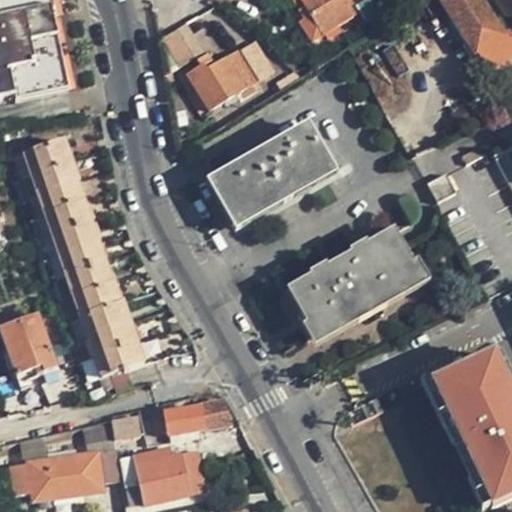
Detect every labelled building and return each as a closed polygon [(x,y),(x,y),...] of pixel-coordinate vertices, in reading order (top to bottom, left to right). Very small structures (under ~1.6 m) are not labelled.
[(0,0),(0,102),(12,100),(13,105),(68,95),(49,0),(0,0)] [(301,0),(305,6),(314,20),(305,24),(301,27),(313,45),(353,20),(341,0),(301,0)] [(511,97),(511,50),(480,0),(439,0),(480,63),(486,59),(511,97)] [(297,12),(305,24),(314,20),(305,6),(297,12)] [(375,35),(393,24),(387,16),(370,27),(375,35)] [(198,25),(185,32),(196,56),(211,49),(198,25)] [(254,46),(240,54),(251,73),(256,69),(262,78),(263,80),(271,74),(254,46)] [(208,112),(237,95),(255,83),(262,78),(256,69),(251,73),(240,54),(239,53),(216,67),(206,72),(203,67),(188,76),(208,112)] [(212,61),(203,67),(206,72),(216,67),(212,61)] [(258,89),(255,83),(237,95),(240,100),(258,89)] [(305,129),(211,182),(238,229),(261,216),(257,207),(306,181),(310,189),(333,176),(305,129)] [(29,177),(71,162),(64,141),(22,157),(29,177)] [(29,177),(37,199),(78,185),(79,184),(71,162),(29,177)] [(29,201),(37,199),(29,177),(21,180),(29,201)] [(444,181),(429,190),(438,207),(454,197),(444,181)] [(37,199),(44,218),(84,204),(78,185),(37,199)] [(44,218),(51,238),(91,224),(84,204),(44,218)] [(36,221),(43,241),(51,238),(44,218),(36,221)] [(51,238),(59,259),(98,245),(91,224),(51,238)] [(390,235),(293,290),(308,316),(303,319),(318,344),(423,284),(408,258),(405,260),(390,235)] [(51,262),(59,259),(51,238),(43,241),(51,262)] [(59,259),(65,279),(105,264),(98,245),(59,259)] [(65,279),(73,298),(112,285),(105,264),(65,279)] [(48,285),(55,305),(73,298),(65,279),(48,285)] [(80,318),(121,303),(114,284),(112,285),(73,298),(80,318)] [(87,338),(129,322),(122,302),(121,303),(80,318),(87,338)] [(47,330),(42,331),(55,368),(72,362),(55,312),(43,316),(47,330)] [(0,331),(17,379),(34,373),(41,370),(43,376),(57,372),(55,368),(42,331),(37,317),(0,329),(0,331)] [(87,338),(94,359),(137,344),(129,322),(87,338)] [(144,365),(137,344),(94,359),(102,380),(110,378),(116,394),(133,388),(127,371),(144,365)] [(511,403),(511,402),(506,391),(510,389),(495,357),(464,372),(434,386),(462,444),(464,449),(462,449),(474,476),(476,475),(478,479),(492,509),(493,511),(511,501),(511,403)] [(434,386),(464,372),(461,365),(422,384),(453,449),(462,444),(434,386)] [(37,379),(43,376),(41,370),(34,373),(37,379)] [(202,407),(202,409),(206,433),(206,435),(236,427),(225,403),(202,407)] [(168,415),(171,435),(172,438),(206,433),(202,409),(168,415)] [(86,445),(113,440),(110,425),(83,430),(86,445)] [(146,484),(147,488),(167,484),(166,480),(202,472),(197,451),(186,454),(185,450),(178,451),(180,457),(172,459),(170,449),(139,456),(146,484)] [(54,491),(102,484),(121,481),(116,452),(11,468),(16,497),(32,495),(34,504),(56,501),(54,491)] [(211,491),(208,477),(203,478),(202,472),(166,480),(167,484),(147,488),(147,492),(151,505),(211,491)] [(485,511),(492,509),(478,479),(469,483),(482,511),(485,511)] [(103,493),(102,484),(54,491),(56,501),(103,493)] [(146,484),(135,486),(137,494),(147,492),(147,488),(146,484)]
